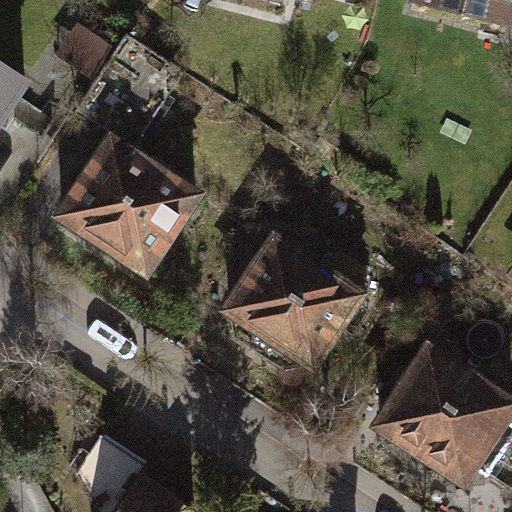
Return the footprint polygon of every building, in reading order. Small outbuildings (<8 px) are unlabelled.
[(511,0),(410,0),(410,3),(511,23),(511,0)] [(0,57),(0,118),(28,78),(0,57)] [(110,125),(53,217),(153,279),(211,187),(110,125)] [(374,280),(276,221),(222,309),(320,368),(374,280)] [(511,421),(511,384),(430,333),(372,425),(472,486),(511,421)] [(183,511),(186,507),(128,471),(102,511),(183,511)]
